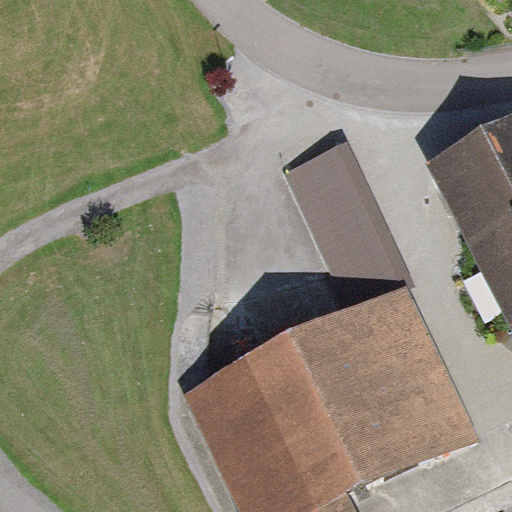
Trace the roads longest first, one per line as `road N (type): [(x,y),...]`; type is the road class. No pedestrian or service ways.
road 1 (residential): [(511,61),(295,92),(220,0)]
road 2 (track): [(295,92),(0,253)]
